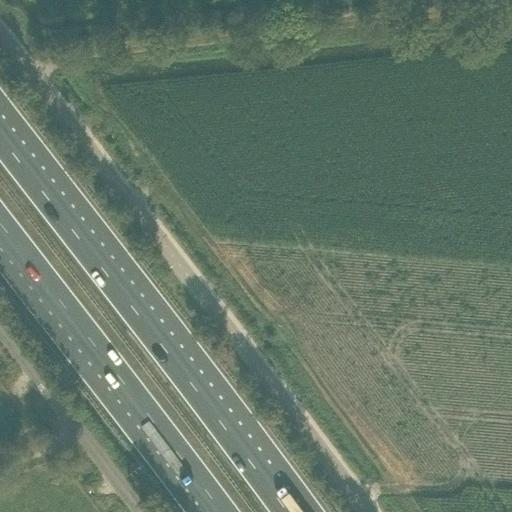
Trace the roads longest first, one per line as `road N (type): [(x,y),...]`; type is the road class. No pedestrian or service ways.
road 1 (unclassified): [(355,511),(0,35)]
road 2 (track): [(511,8),(22,65)]
road 3 (motorway): [(276,511),(0,143)]
road 4 (motorway): [(0,224),(220,511)]
road 5 (unclassified): [(147,511),(0,322)]
